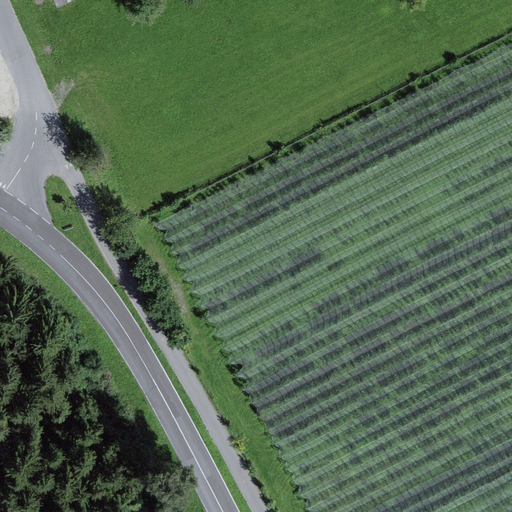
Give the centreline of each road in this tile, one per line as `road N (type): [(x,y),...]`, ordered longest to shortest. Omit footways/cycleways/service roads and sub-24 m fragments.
road 1 (track): [(263,511),(61,156),(36,129)]
road 2 (secondary): [(0,208),(90,285),(142,360),(222,511)]
road 3 (track): [(0,201),(36,129),(34,96),(0,16)]
